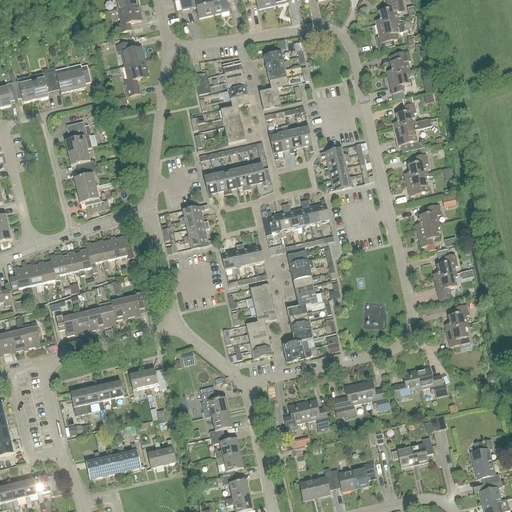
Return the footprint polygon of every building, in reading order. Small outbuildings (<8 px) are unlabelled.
[(114,0),(118,12),(138,7),(136,0),(114,0)] [(213,16),(209,0),(179,0),(182,11),(195,8),(198,20),(213,16)] [(229,16),(228,13),(229,13),(226,1),(230,0),(209,0),(213,16),(221,15),(221,18),(229,16)] [(254,0),(257,11),(272,7),(270,0),(247,0),(248,0),(249,0),(254,0)] [(380,21),(375,22),(376,27),(378,27),(378,26),(398,22),(396,13),(398,12),(403,11),(400,0),(383,0),(386,11),(378,13),(380,21)] [(142,22),(138,7),(118,12),(121,24),(117,25),(120,35),(131,32),(130,25),(142,22)] [(381,38),(376,39),(379,51),(395,47),(394,42),(399,41),(397,35),(398,35),(403,33),(405,31),(403,26),(401,25),(399,25),(398,22),(378,26),(378,27),(381,38)] [(419,43),(418,37),(407,39),(408,45),(419,43)] [(121,55),(124,68),(145,63),(142,48),(129,51),(128,44),(116,47),(118,56),(121,55)] [(392,71),(389,72),(390,77),(410,72),(408,64),(410,63),(408,53),(396,56),(397,62),(390,64),(392,71)] [(263,58),(265,67),(283,63),(281,54),(263,58)] [(149,79),(145,63),(124,68),(127,81),(124,82),(128,98),(140,95),(137,82),(149,79)] [(226,85),(244,81),(240,63),(222,67),(226,85)] [(265,67),(267,75),(285,71),(283,63),(265,67)] [(80,66),(67,69),(73,93),(86,90),(85,85),(91,84),(87,67),(81,69),(80,66)] [(55,69),(48,71),(53,93),(60,91),(61,96),(73,93),(67,69),(55,72),(55,69)] [(42,75),(30,77),(36,102),(48,99),(47,94),(53,93),(48,71),(42,72),(42,75)] [(267,75),(269,83),(286,79),(285,71),(267,75)] [(410,76),(410,72),(390,77),(393,88),(390,88),(392,95),(404,93),(402,86),(410,85),(408,76),(410,76)] [(194,77),(197,91),(207,89),(209,88),(206,74),(194,77)] [(36,102),(30,77),(18,80),(18,83),(12,85),(16,101),(22,100),(23,105),(36,102)] [(288,88),(286,79),(269,83),(271,91),(271,92),(277,91),(288,88)] [(226,85),(228,93),(245,89),(244,81),(226,85)] [(10,103),(16,101),(12,85),(6,86),(7,89),(0,90),(0,110),(11,108),(10,103)] [(228,93),(230,101),(247,97),(245,89),(228,93)] [(261,103),(279,99),(277,91),(271,92),(271,91),(259,94),(261,103)] [(249,106),(247,97),(230,101),(231,109),(231,110),(238,108),(249,106)] [(127,105),(125,99),(116,101),(117,107),(127,105)] [(280,107),(279,99),(261,103),(263,111),(280,107)] [(397,124),(394,124),(395,129),(416,124),(414,116),(416,115),(414,105),(402,108),(403,114),(395,116),(397,124)] [(240,117),(238,108),(231,110),(231,109),(220,112),(222,121),(240,117)] [(242,125),(240,117),(222,121),(224,129),(242,125)] [(192,127),(197,126),(197,125),(204,124),(203,119),(195,120),(191,121),(192,127)] [(417,143),(416,137),(415,132),(430,128),(429,121),(416,124),(395,129),(398,141),(396,141),(397,148),(400,147),(417,143)] [(65,142),(68,155),(87,150),(92,149),(89,136),(87,137),(83,123),(67,127),(70,141),(65,142)] [(243,133),(242,125),(224,129),(226,137),(243,133)] [(300,125),(297,126),(298,130),(302,148),(308,147),(309,154),(313,153),(307,128),(301,130),(300,125)] [(277,153),(282,152),(277,129),(274,130),(275,135),(269,137),(274,161),(278,161),(277,153)] [(281,129),(277,129),(282,152),(288,151),(289,156),(293,155),(288,133),(282,134),(281,129)] [(296,149),(302,148),(298,130),(288,133),(293,155),(297,154),(296,149)] [(245,142),(243,133),(226,137),(228,146),(245,142)] [(402,154),(424,148),(417,143),(400,147),(402,154)] [(87,150),(68,155),(71,168),(76,167),(77,172),(94,168),(93,162),(90,162),(87,150)] [(326,164),(349,158),(348,155),(343,157),(341,150),(319,155),(320,159),(325,158),(326,164)] [(409,175),(406,175),(407,179),(427,175),(426,166),(428,166),(425,156),(413,159),(415,165),(407,166),(409,175)] [(324,175),(346,169),(344,163),(349,162),(349,158),(326,164),(328,170),(323,171),(324,175)] [(250,186),(256,185),(251,162),(247,163),(248,168),(242,170),(247,192),(251,191),(250,186)] [(251,162),(256,185),(261,184),(262,188),(266,187),(261,165),(255,167),(254,162),(251,162)] [(243,192),(247,192),(242,170),(236,171),(235,166),(231,167),(236,189),(242,188),(243,192)] [(230,191),(236,189),(231,167),(228,168),(229,173),(223,174),(228,196),(232,195),(230,191)] [(96,174),(94,168),(77,172),(79,179),(74,180),(77,192),(96,188),(93,175),(96,174)] [(348,179),(346,169),(324,175),(325,178),(329,177),(331,183),(348,179)] [(224,197),(228,196),(223,174),(217,175),(216,170),(212,171),(217,194),(223,192),(224,197)] [(217,194),(212,171),(209,172),(210,177),(204,178),(209,200),(212,200),(211,195),(217,194)] [(425,179),(428,179),(431,178),(430,175),(427,175),(407,179),(410,191),(407,192),(409,198),(429,194),(425,179)] [(348,179),(331,183),(332,189),(327,190),(328,194),(356,187),(353,178),(348,179)] [(96,188),(77,192),(81,205),(85,204),(86,208),(103,203),(102,199),(99,199),(96,188)] [(454,198),(441,200),(443,206),(446,205),(447,209),(456,207),(454,198)] [(315,208),(319,225),(329,223),(324,201),(320,202),(321,207),(315,208)] [(307,202),(304,203),(310,227),(315,226),(316,231),(320,230),(319,225),(315,208),(309,209),(307,202)] [(310,227),(304,203),(300,204),(302,211),(296,212),(301,234),(305,234),(304,229),(310,227)] [(288,206),(285,207),(291,232),(297,230),(298,235),(301,234),(296,212),(290,214),(289,209),(288,206)] [(420,225),(418,226),(419,230),(439,225),(437,217),(441,216),(439,206),(425,209),(426,215),(418,217),(420,225)] [(208,211),(207,207),(182,213),(183,219),(178,220),(179,224),(202,219),(201,213),(208,211)] [(283,215),(277,217),(282,239),(286,238),(285,233),(291,232),(285,207),(281,208),(282,211),(283,215)] [(1,218),(0,212),(0,231),(9,229),(6,216),(1,218)] [(282,239),(277,217),(271,218),(270,214),(266,214),(271,236),(277,235),(278,240),(282,239)] [(203,225),(202,219),(179,224),(180,226),(185,225),(186,232),(208,227),(208,224),(203,225)] [(428,252),(434,251),(431,241),(439,239),(437,230),(443,229),(442,225),(439,226),(439,225),(419,230),(421,242),(419,243),(420,249),(426,247),(428,252)] [(163,237),(173,235),(171,226),(167,227),(167,230),(162,231),(163,237)] [(209,231),(208,227),(186,232),(187,238),(183,239),(184,243),(206,238),(205,232),(209,231)] [(0,244),(12,242),(9,229),(0,231),(0,244)] [(171,246),(175,245),(173,235),(163,237),(164,243),(170,241),(171,246)] [(206,238),(184,243),(184,246),(189,245),(191,251),(213,246),(212,243),(208,244),(206,238)] [(250,249),(254,267),(263,264),(257,238),(254,239),(256,248),(250,249)] [(124,239),(111,242),(115,260),(127,257),(128,261),(135,259),(132,245),(126,246),(124,239)] [(111,242),(99,245),(103,263),(104,269),(109,268),(108,262),(115,260),(111,242)] [(95,265),(103,263),(99,245),(86,247),(87,251),(91,270),(93,275),(97,274),(95,265)] [(175,245),(171,246),(171,249),(166,250),(167,256),(177,254),(175,245)] [(239,247),(244,269),(254,267),(250,249),(244,251),(243,246),(239,247)] [(238,270),(244,269),(239,247),(235,247),(236,252),(230,253),(235,276),(239,275),(238,270)] [(285,254),(284,249),(275,251),(274,248),(269,249),(271,257),(285,254)] [(233,276),(235,276),(230,253),(225,255),(224,250),(220,251),(225,273),(232,272),(233,276)] [(87,251),(75,254),(79,273),(80,278),(85,277),(84,272),(91,270),(87,251)] [(67,276),(79,273),(75,254),(63,257),(67,276)] [(289,267),(308,262),(306,254),(287,258),(289,267)] [(438,274),(435,275),(436,280),(456,275),(454,269),(457,269),(456,266),(454,256),(442,259),(444,264),(436,266),(438,274)] [(59,278),(67,276),(63,257),(50,260),(51,264),(55,279),(56,283),(60,282),(59,278)] [(309,271),(309,270),(315,269),(313,261),(308,263),(308,262),(289,267),(291,275),(309,271)] [(39,266),(43,285),(56,283),(55,279),(51,264),(39,266)] [(39,266),(26,269),(31,288),(35,287),(37,293),(44,292),(43,286),(43,285),(39,266)] [(14,272),(16,281),(9,282),(13,295),(19,294),(19,291),(31,288),(26,269),(14,272)] [(311,279),(309,271),(291,275),(292,283),(311,279)] [(456,275),(436,280),(438,287),(435,288),(438,298),(450,296),(449,290),(456,288),(454,280),(457,279),(456,275)] [(313,288),(312,282),(316,281),(316,278),(311,279),(292,283),(294,292),(313,288)] [(96,287),(94,280),(85,282),(87,289),(96,287)] [(114,283),(116,295),(122,293),(120,282),(114,283)] [(0,285),(0,304),(4,304),(5,307),(11,306),(8,291),(2,292),(0,285)] [(72,295),(79,293),(77,286),(70,287),(72,295)] [(250,291),(252,300),(270,296),(268,287),(250,291)] [(315,296),(313,288),(294,292),(296,300),(315,296)] [(136,297),(123,300),(128,320),(141,317),(140,313),(146,312),(141,292),(135,293),(136,297)] [(123,300),(123,301),(121,295),(117,296),(118,302),(111,303),(112,308),(115,323),(115,322),(116,322),(128,320),(123,300)] [(252,300),(254,308),(272,304),(270,296),(252,300)] [(315,296),(296,300),(298,309),(306,307),(317,305),(315,296)] [(19,311),(26,309),(24,302),(17,304),(19,311)] [(254,308),(255,317),(274,312),(272,304),(254,308)] [(51,315),(58,314),(56,305),(50,307),(51,315)] [(104,330),(100,311),(99,307),(94,308),(95,312),(88,313),(92,332),(104,330)] [(307,315),(306,307),(298,309),(287,311),(288,319),(307,315)] [(449,325),(447,325),(448,331),(468,326),(466,317),(468,317),(466,307),(454,310),(455,315),(447,317),(449,325)] [(117,327),(116,322),(115,322),(115,323),(112,308),(100,311),(104,330),(117,327)] [(276,321),(274,312),(255,317),(257,325),(264,323),(264,324),(276,321)] [(80,335),(92,332),(88,313),(75,316),(80,335)] [(309,324),(308,318),(313,317),(312,314),(307,315),(288,319),(290,328),(309,324)] [(80,335),(75,316),(63,319),(62,315),(55,317),(59,333),(66,331),(67,338),(80,335)] [(22,328),(23,328),(21,320),(17,321),(15,323),(18,332),(11,334),(15,353),(28,350),(22,328)] [(266,332),(264,324),(264,323),(257,325),(246,327),(248,336),(266,332)] [(37,324),(23,328),(22,328),(28,350),(41,347),(36,329),(38,328),(38,325),(37,324)] [(311,332),(309,324),(290,328),(292,336),(311,332)] [(449,349),(462,346),(469,345),(466,330),(468,329),(468,326),(448,331),(450,342),(448,343),(449,349)] [(5,330),(6,335),(0,336),(0,342),(3,356),(15,353),(11,334),(10,334),(9,329),(5,330)] [(268,340),(266,332),(248,336),(249,344),(268,340)] [(301,343),(306,342),(313,341),(311,332),(292,336),(294,345),(301,343)] [(55,342),(54,337),(44,339),(45,345),(55,342)] [(270,349),(268,340),(249,344),(251,353),(270,349)] [(282,347),(284,356),(308,350),(306,342),(301,343),(294,345),(282,347)] [(340,351),(338,344),(333,345),(329,346),(330,350),(334,349),(335,352),(340,351)] [(272,357),(270,349),(251,353),(253,361),(272,357)] [(310,352),(308,351),(308,350),(284,356),(286,365),(305,360),(310,359),(311,357),(310,352)] [(179,361),(173,363),(175,371),(181,369),(179,361)] [(430,389),(430,392),(431,396),(435,395),(436,400),(447,397),(445,386),(442,386),(440,377),(431,379),(429,369),(416,372),(420,392),(430,389)] [(158,386),(159,392),(166,391),(162,370),(155,372),(158,386)] [(155,371),(142,374),(146,389),(145,389),(147,397),(151,396),(149,388),(158,386),(155,372),(155,371)] [(410,394),(420,392),(416,372),(402,375),(404,385),(395,387),(398,400),(411,397),(410,394)] [(137,391),(145,389),(146,389),(142,374),(130,377),(133,392),(135,400),(139,399),(137,391)] [(371,382),(358,385),(363,405),(372,403),(374,409),(377,408),(378,414),(390,411),(387,400),(385,400),(382,390),(374,392),(371,382)] [(111,401),(113,410),(117,409),(115,400),(124,398),(120,383),(108,386),(111,401)] [(363,405),(358,385),(345,388),(347,398),(333,401),(337,421),(356,417),(353,407),(363,405)] [(102,403),(111,401),(108,386),(96,388),(99,404),(98,404),(100,412),(104,411),(102,403)] [(86,407),(88,415),(92,414),(90,406),(98,404),(99,404),(96,388),(84,391),(87,407),(86,407)] [(88,415),(86,407),(87,407),(84,391),(71,394),(75,410),(74,410),(76,418),(88,415)] [(212,418),(229,415),(225,399),(216,401),(214,393),(201,396),(203,405),(202,405),(205,420),(212,418)] [(315,401),(302,404),(307,424),(316,421),(318,431),(329,429),(324,409),(317,411),(315,401)] [(297,426),(307,424),(302,404),(288,407),(290,417),(283,418),(286,432),(297,429),(297,426)] [(156,414),(159,425),(166,424),(164,412),(156,414)] [(232,429),(229,415),(212,418),(215,432),(209,433),(211,440),(224,437),(223,431),(232,429)] [(437,419),(440,432),(446,430),(443,417),(437,419)] [(440,432),(437,419),(430,420),(433,433),(440,432)] [(89,427),(81,428),(83,435),(91,434),(89,427)] [(77,436),(75,428),(68,429),(70,438),(77,436)] [(0,444),(10,442),(7,430),(0,431),(0,444)] [(374,433),(377,446),(384,445),(381,431),(374,433)] [(377,446),(374,433),(367,434),(370,448),(377,446)] [(215,461),(240,455),(237,441),(226,443),(224,437),(211,440),(212,446),(220,445),(222,452),(214,454),(215,461)] [(309,439),(291,443),(293,450),(310,446),(309,439)] [(414,467),(428,464),(426,457),(433,455),(430,439),(422,441),(423,446),(410,448),(414,467)] [(160,452),(164,467),(176,465),(173,450),(174,450),(172,441),(168,442),(169,450),(161,452),(160,452)] [(471,455),(474,468),(492,463),(489,451),(492,450),(490,441),(475,444),(477,453),(471,455)] [(0,458),(13,455),(10,442),(0,444),(0,458)] [(160,452),(161,452),(159,444),(155,445),(157,453),(148,455),(151,470),(164,467),(160,452)] [(125,456),(124,457),(127,473),(140,470),(135,446),(130,447),(132,455),(125,456)] [(398,460),(401,470),(414,467),(410,448),(397,452),(397,453),(392,454),(393,461),(398,460)] [(112,459),(111,459),(115,475),(127,473),(124,457),(125,456),(123,449),(118,450),(120,457),(112,459)] [(293,459),(306,456),(305,449),(292,452),(293,459)] [(103,478),(115,475),(111,459),(112,459),(111,451),(106,452),(108,460),(100,462),(99,462),(103,478)] [(95,463),(86,465),(90,481),(103,478),(99,462),(100,462),(98,454),(94,455),(95,463)] [(243,470),(240,455),(215,461),(219,475),(221,475),(222,481),(236,478),(235,472),(243,470)] [(481,480),(482,486),(501,482),(499,476),(495,477),(492,463),(474,468),(477,481),(481,480)] [(351,472),(355,490),(369,487),(367,482),(376,480),(372,464),(364,466),(364,469),(351,472)] [(342,493),(355,490),(351,472),(338,475),(337,471),(331,473),(335,490),(341,489),(342,493)] [(325,478),(313,481),(317,499),(330,496),(329,492),(335,490),(331,473),(324,474),(325,478)] [(312,477),(298,480),(303,503),(317,499),(313,481),(312,477)] [(47,478),(35,481),(39,496),(38,496),(40,504),(44,503),(42,495),(51,493),(47,478)] [(233,500),(249,496),(246,482),(237,484),(236,478),(222,481),(224,487),(229,486),(233,500)] [(30,498),(38,496),(39,496),(35,481),(23,484),(26,499),(25,499),(27,507),(31,506),(30,498)] [(479,493),(482,507),(501,502),(498,489),(502,488),(502,487),(504,487),(503,482),(501,482),(482,486),(484,492),(479,493)] [(17,501),(25,499),(26,499),(23,484),(10,486),(14,502),(13,502),(15,510),(19,509),(17,501)] [(5,504),(13,502),(14,502),(10,486),(0,488),(0,498),(1,504),(1,505),(2,511),(5,511),(7,511),(5,504)] [(249,511),(253,511),(249,496),(233,500),(224,502),(226,508),(234,506),(235,511),(249,511)] [(508,511),(506,501),(501,502),(482,507),(483,511),(508,511)]
